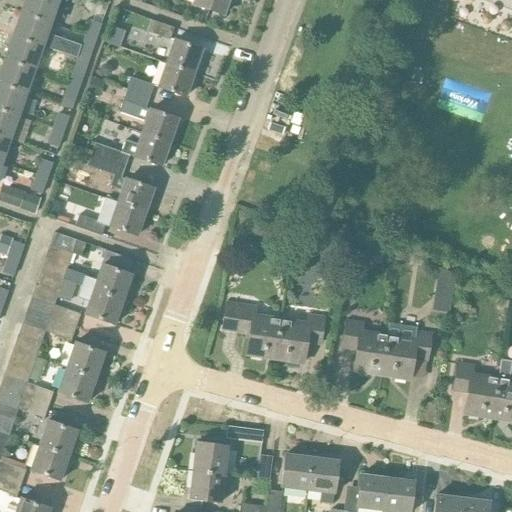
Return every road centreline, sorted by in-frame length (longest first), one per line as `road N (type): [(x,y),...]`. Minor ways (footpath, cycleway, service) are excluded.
road 1 (residential): [(158,368),(288,0)]
road 2 (residential): [(511,463),(158,368)]
road 3 (residential): [(106,511),(158,368)]
